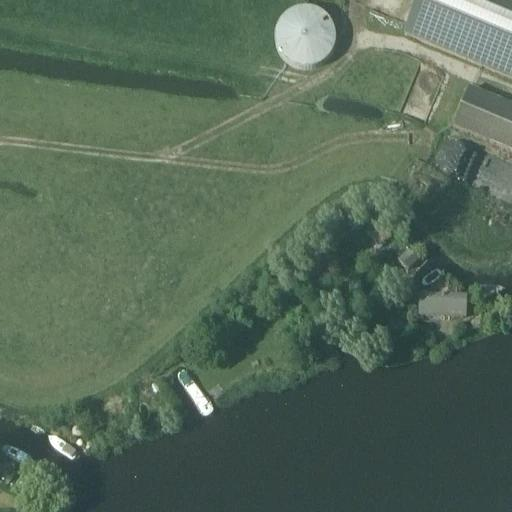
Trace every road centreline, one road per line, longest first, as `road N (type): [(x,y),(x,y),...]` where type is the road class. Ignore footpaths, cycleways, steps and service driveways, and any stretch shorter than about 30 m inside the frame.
road 1 (track): [(0,141),(165,159),(331,71),(352,48)]
road 2 (unclassified): [(352,48),(369,37),(395,42),(511,93)]
